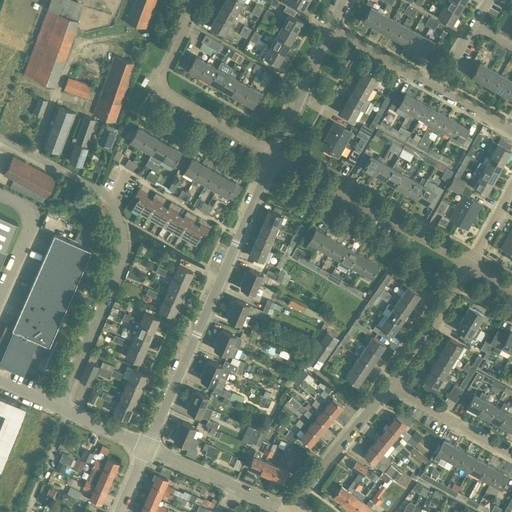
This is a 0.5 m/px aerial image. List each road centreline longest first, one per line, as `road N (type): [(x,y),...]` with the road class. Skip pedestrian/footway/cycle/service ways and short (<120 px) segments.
road 1 (unclassified): [(58,408),(123,254),(123,234),(109,199),(0,136)]
road 2 (residential): [(146,448),(272,156)]
road 3 (residential): [(272,156),(156,88),(190,0)]
road 4 (residential): [(468,263),(272,156)]
road 5 (residential): [(292,511),(146,448)]
road 6 (residential): [(292,511),(390,388)]
road 7 (residential): [(390,388),(468,263)]
road 8 (residential): [(272,156),(330,29)]
road 9 (residential): [(511,454),(390,388)]
road 10 (unclassified): [(0,194),(31,217),(0,295)]
road 11 (residential): [(434,89),(330,29)]
